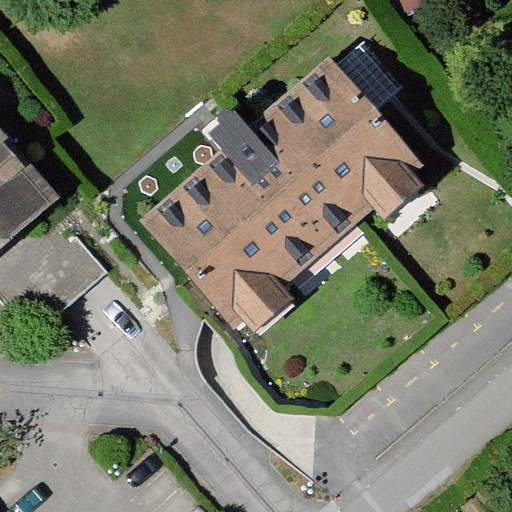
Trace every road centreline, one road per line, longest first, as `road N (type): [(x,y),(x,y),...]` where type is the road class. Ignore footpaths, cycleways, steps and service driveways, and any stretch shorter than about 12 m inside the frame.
road 1 (residential): [(0,388),(190,410),(278,511)]
road 2 (residential): [(511,395),(378,511)]
